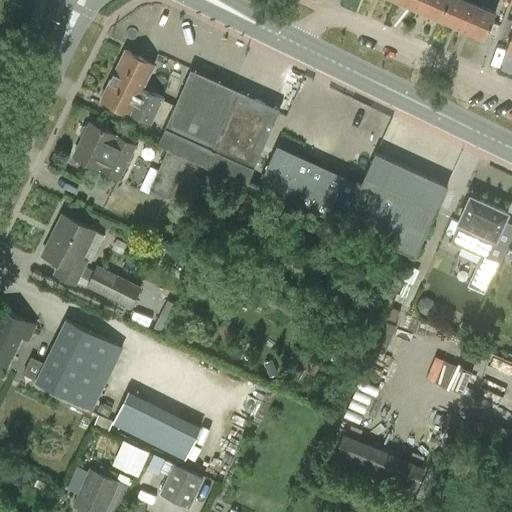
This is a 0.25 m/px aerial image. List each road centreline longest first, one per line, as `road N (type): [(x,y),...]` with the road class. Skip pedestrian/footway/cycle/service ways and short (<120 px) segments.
road 1 (secondary): [(511,146),(291,39)]
road 2 (residential): [(511,83),(330,13),(291,39)]
road 3 (secondary): [(0,166),(84,0)]
